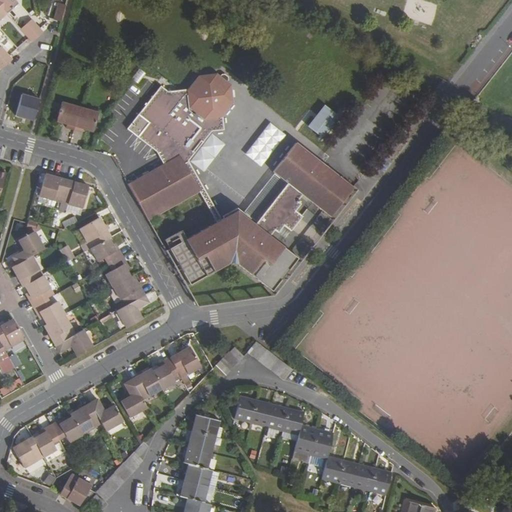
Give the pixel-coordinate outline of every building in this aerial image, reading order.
[(0,0),(0,6),(6,13),(17,3),(14,0),(0,0)] [(53,20),(61,22),(65,5),(58,3),(53,20)] [(37,37),(43,32),(31,19),(26,24),(37,37)] [(26,24),(20,29),(32,42),(37,37),(26,24)] [(1,46),(0,46),(0,56),(7,65),(12,59),(1,46)] [(126,129),(156,152),(163,165),(179,155),(184,163),(188,161),(189,160),(194,152),(193,151),(201,141),(203,143),(211,131),(224,129),(223,118),(220,118),(232,102),(230,85),(226,82),(228,79),(228,76),(224,74),(221,74),(219,77),(216,74),(198,76),(187,91),(185,89),(168,91),(160,86),(126,129)] [(19,118),(33,122),(40,98),(18,92),(13,108),(21,110),(19,118)] [(82,129),(93,132),(98,112),(61,102),(56,121),(67,124),(66,127),(81,132),(82,129)] [(325,108),(310,128),(324,139),(340,119),(325,108)] [(261,166),(285,133),(269,121),(245,154),(261,166)] [(301,194),(323,211),(329,204),(336,209),(347,195),(340,189),(346,183),(295,143),(272,171),(287,183),(301,194)] [(128,184),(147,220),(200,191),(184,163),(179,155),(163,165),(128,184)] [(200,191),(217,222),(221,219),(188,161),(184,163),(200,191)] [(58,209),(60,202),(66,180),(44,174),(38,196),(58,201),(56,208),(58,209)] [(88,186),(66,180),(60,202),(82,208),(88,186)] [(287,183),(254,224),(269,236),(274,230),(277,232),(282,225),(290,231),(302,216),(294,210),(300,203),(296,201),(301,194),(287,183)] [(294,210),(302,216),(307,209),(300,203),(294,210)] [(236,263),(264,286),(270,279),(277,284),(293,265),(285,260),(291,253),(269,236),(254,224),(236,211),(221,219),(217,222),(169,248),(189,285),(229,263),(236,263)] [(79,229),(90,249),(108,239),(110,237),(99,218),(79,229)] [(282,225),(277,232),(285,238),(290,231),(282,225)] [(44,249),(34,232),(18,241),(23,250),(12,256),(16,265),(31,256),(36,253),(44,249)] [(90,249),(97,262),(104,258),(107,264),(122,256),(119,250),(116,251),(112,245),(108,239),(90,249)] [(69,245),(61,248),(65,260),(74,257),(69,245)] [(42,276),(31,256),(16,265),(11,267),(23,287),(24,286),(42,276)] [(107,264),(111,271),(104,274),(112,287),(113,286),(130,277),(126,270),(123,264),(125,262),(122,256),(107,264)] [(113,286),(124,306),(144,295),(133,275),(130,277),(113,286)] [(47,299),(43,292),(50,289),(42,276),(24,286),(28,292),(32,299),(29,300),(32,307),(47,299)] [(116,311),(126,328),(142,319),(137,310),(148,303),(144,295),(123,307),(116,311)] [(64,314),(57,301),(50,305),(47,299),(32,307),(36,313),(39,311),(42,318),(46,324),(64,315),(64,314)] [(46,324),(44,326),(55,345),(75,334),(64,315),(46,324)] [(0,343),(4,351),(24,339),(13,320),(0,326),(0,343)] [(71,347),(76,356),(92,347),(82,330),(75,334),(55,345),(59,353),(71,347)] [(256,342),(248,352),(253,357),(261,346),(256,342)] [(0,368),(2,372),(13,366),(4,351),(0,343),(0,368)] [(261,346),(253,357),(258,361),(266,350),(261,346)] [(177,372),(181,378),(186,375),(201,367),(190,347),(170,358),(177,372)] [(229,351),(239,361),(243,356),(234,347),(229,351)] [(266,350),(258,361),(263,365),(271,354),(269,353),(266,350)] [(225,356),(234,365),(239,361),(229,351),(225,356)] [(15,353),(10,356),(15,368),(21,365),(15,353)] [(271,354),(263,365),(268,369),(277,358),(271,354)] [(220,361),(230,370),(234,365),(225,356),(220,361)] [(162,388),(162,390),(175,382),(171,375),(177,372),(170,358),(163,362),(164,364),(158,368),(152,371),(162,388)] [(277,358),(268,369),(274,373),(282,362),(277,358)] [(216,366),(225,375),(230,370),(220,361),(216,366)] [(282,362),(274,373),(279,377),(287,366),(282,362)] [(131,380),(142,399),(162,388),(152,371),(151,369),(131,380)] [(184,384),(189,381),(186,375),(181,378),(184,384)] [(0,391),(4,397),(23,384),(18,377),(0,389),(0,391)] [(129,396),(120,401),(129,417),(146,407),(142,399),(131,380),(123,384),(129,396)] [(234,418),(250,422),(256,399),(240,395),(234,418)] [(105,431),(123,421),(113,405),(104,410),(98,399),(90,403),(101,423),(105,431)] [(250,422),(266,426),(272,404),(256,399),(250,422)] [(71,417),(81,434),(101,423),(90,403),(70,414),(71,417)] [(266,426),(282,430),(288,408),(272,404),(266,426)] [(282,430),(298,435),(301,424),(304,412),(288,408),(282,430)] [(192,431),(215,437),(219,420),(196,414),(192,431)] [(65,435),(69,442),(82,435),(81,434),(71,417),(66,420),(59,424),(58,421),(51,425),(58,439),(65,435)] [(294,450),(311,455),(317,429),(301,424),(298,435),(294,450)] [(33,439),(43,457),(56,450),(52,443),(58,439),(51,425),(44,429),(45,432),(39,435),(33,439)] [(269,429),(267,436),(276,438),(278,431),(269,429)] [(326,459),(327,456),(333,433),(317,429),(311,455),(326,459)] [(188,447),(211,453),(215,437),(192,431),(188,447)] [(12,448),(23,468),(43,457),(33,439),(32,437),(12,448)] [(134,451),(139,457),(149,447),(143,442),(134,451)] [(188,464),(207,469),(211,453),(188,447),(184,463),(188,464)] [(127,459),(137,468),(141,463),(137,459),(132,454),(127,459)] [(321,478),(338,483),(343,460),(327,456),(326,459),(321,478)] [(123,463),(132,472),(137,468),(127,459),(123,463)] [(338,483),(353,487),(359,464),(343,460),(338,483)] [(118,468),(127,477),(132,472),(123,463),(118,468)] [(206,469),(188,464),(185,481),(207,487),(211,470),(206,469)] [(353,487),(369,491),(375,468),(359,464),(353,487)] [(114,473),(123,482),(127,477),(118,468),(117,470),(114,473)] [(369,491),(386,495),(392,472),(375,468),(369,491)] [(109,478),(119,487),(123,482),(114,473),(109,478)] [(88,489),(90,486),(71,474),(59,494),(79,505),(80,502),(88,489)] [(104,482),(114,492),(119,487),(109,478),(104,482)] [(240,478),(238,486),(249,488),(250,480),(240,478)] [(207,487),(185,481),(181,497),(203,503),(207,487)] [(100,487),(109,496),(114,492),(104,482),(100,487)] [(95,492),(105,501),(109,496),(100,487),(95,492)] [(80,502),(83,504),(94,493),(88,489),(80,502)] [(96,510),(103,502),(95,495),(88,503),(96,510)] [(205,503),(188,499),(184,511),(208,511),(211,505),(205,503)] [(407,511),(433,511),(435,509),(411,502),(407,511)]
